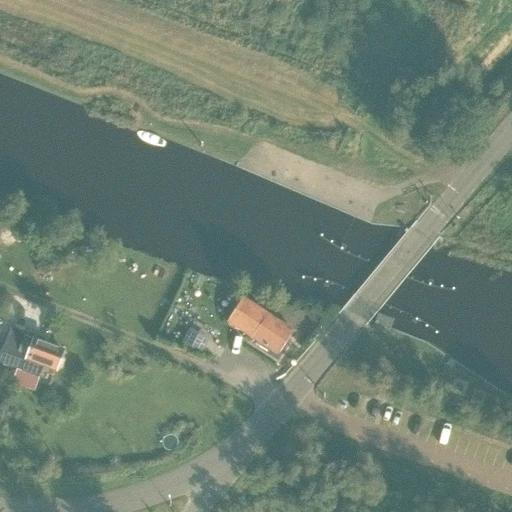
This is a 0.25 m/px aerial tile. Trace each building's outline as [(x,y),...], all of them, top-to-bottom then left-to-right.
[(296,141),(290,155),(329,172),(335,159),(296,141)] [(14,298),(11,308),(32,315),(35,305),(14,298)] [(277,356),(278,355),(293,331),(243,298),(226,323),(277,356)] [(390,328),(374,322),(372,330),(387,336),(390,328)] [(0,363),(38,379),(42,366),(55,371),(63,352),(33,340),(24,336),(26,329),(12,324),(0,355),(0,363)] [(169,341),(180,346),(181,344),(187,332),(188,330),(176,324),(175,326),(169,324),(164,336),(170,338),(169,341)] [(201,353),(208,338),(189,329),(182,343),(201,353)] [(409,376),(397,370),(392,379),(405,385),(409,376)]
